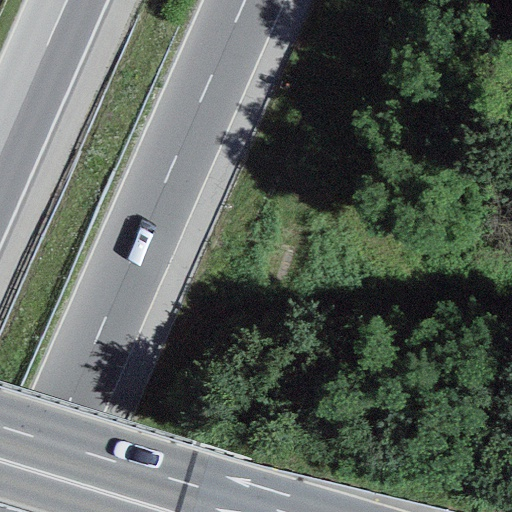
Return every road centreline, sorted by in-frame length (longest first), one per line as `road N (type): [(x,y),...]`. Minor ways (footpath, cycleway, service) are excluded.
road 1 (motorway): [(20,511),(243,0)]
road 2 (trunk): [(275,511),(0,428)]
road 3 (motorway): [(0,149),(65,0)]
